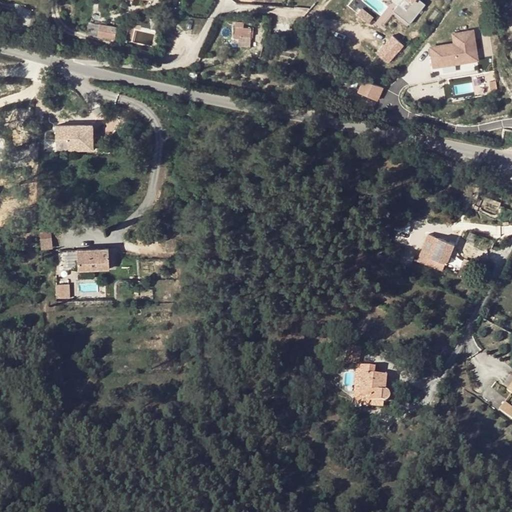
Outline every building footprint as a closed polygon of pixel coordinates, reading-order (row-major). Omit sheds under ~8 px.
[(400,0),(397,5),(413,18),(425,3),(421,0),(400,0)] [(397,5),(393,10),(409,23),(413,18),(397,5)] [(98,36),(101,23),(92,21),(89,34),(98,36)] [(117,27),(101,24),(98,37),(114,40),(117,27)] [(252,28),(235,27),(235,38),(241,38),(241,35),(252,35),(252,28)] [(431,46),(434,65),(477,58),(472,30),(453,33),(454,43),(431,46)] [(393,35),(377,52),(388,62),(404,44),(393,35)] [(364,77),(358,91),(377,99),(383,86),(364,77)] [(66,89),(59,87),(57,94),(63,97),(66,89)] [(72,151),(98,150),(97,122),(56,124),(56,140),(71,139),(72,151)] [(53,239),(41,239),(42,250),(54,250),(53,239)] [(420,253),(446,264),(453,246),(438,239),(435,246),(424,242),(420,253)] [(456,247),(453,246),(446,264),(449,265),(456,247)] [(109,249),(78,250),(78,259),(79,271),(110,270),(109,249)] [(70,259),(78,259),(78,250),(70,251),(70,259)] [(29,329),(14,330),(14,338),(30,337),(29,329)] [(359,397),(370,397),(376,398),(376,402),(383,403),(386,403),(387,402),(390,401),(390,398),(391,396),(390,394),(388,393),(385,392),(386,377),(374,376),(374,369),(361,368),(359,397)] [(511,418),(511,408),(504,403),(499,410),(511,420),(511,418)]
